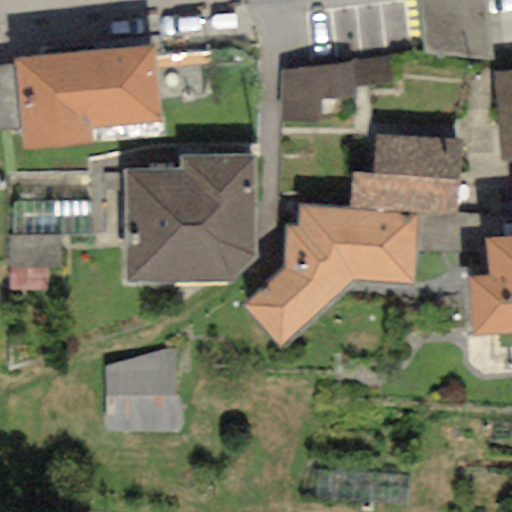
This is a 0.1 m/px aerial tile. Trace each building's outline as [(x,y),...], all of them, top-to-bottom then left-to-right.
[(484,0),(416,0),(423,54),(492,61),(484,0)] [(153,46),(13,58),(14,65),(20,131),(22,151),(91,144),(90,129),(160,123),(153,46)] [(352,64),(278,70),(279,123),(318,121),(318,100),(353,100),(353,87),(390,83),(385,57),(352,60),(352,64)] [(0,132),(20,131),(14,65),(0,66),(0,132)] [(502,163),(511,161),(511,73),(493,75),(502,163)] [(460,141),(373,136),(371,174),(351,173),(349,209),(413,213),(456,215),(460,141)] [(255,261),(252,157),(179,158),(180,171),(123,172),(126,284),(229,283),(255,261)] [(410,285),(413,213),(349,209),(298,205),(297,226),(285,227),(286,266),(243,307),(277,350),(350,282),(410,285)] [(511,235),(482,238),(485,277),(468,278),(469,338),(511,336),(511,235)] [(140,339),(66,375),(67,429),(140,427),(140,339)]
